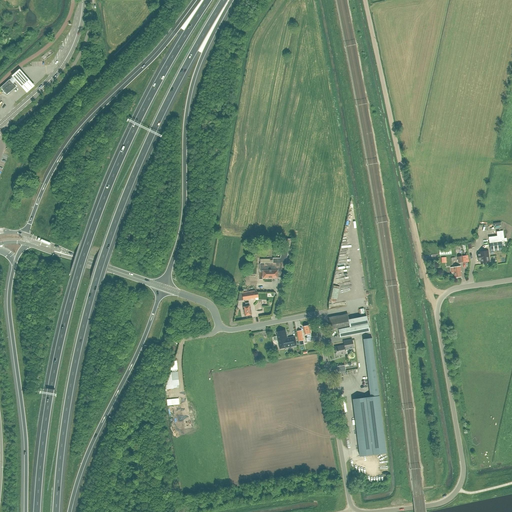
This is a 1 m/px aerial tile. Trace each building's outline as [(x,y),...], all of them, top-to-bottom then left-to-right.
[(20,69),(12,76),(27,93),(35,86),(20,69)] [(6,83),(1,88),(7,95),(13,89),(7,82),(6,83)] [(500,238),(489,240),(490,251),(505,249),(504,241),(501,242),(500,238)] [(272,263),(260,263),(260,264),(260,271),(263,271),(263,278),(282,278),(287,255),(291,256),(294,240),(290,239),(284,239),(280,258),(273,258),(272,263)] [(490,262),(488,250),(478,252),(478,253),(477,253),(478,261),(480,261),(480,263),(490,262)] [(461,277),(460,272),(461,272),(460,266),(450,267),(451,273),(454,273),(454,278),(461,277)] [(244,283),(246,290),(253,288),(251,279),(248,280),(248,282),(244,283)] [(243,292),(242,292),(243,300),(254,299),(259,298),(258,291),(254,292),(254,291),(248,292),(247,291),(243,292)] [(250,306),(249,303),(246,304),(246,307),(243,307),(245,316),(246,317),(248,316),(251,315),(250,306)] [(366,316),(349,319),(348,315),(329,319),(331,331),(338,329),(340,337),(369,331),(366,316)] [(311,340),(309,325),(303,326),(304,334),(306,334),(307,337),(305,338),(306,341),(311,340)] [(287,339),(285,330),(277,332),(278,335),(277,335),(279,349),(296,345),(295,338),(287,339)] [(352,399),(360,455),(387,452),(372,338),(362,339),(370,397),(352,399)] [(336,355),(346,353),(345,349),(354,348),(352,340),(344,341),(344,345),(335,347),(336,355)]
